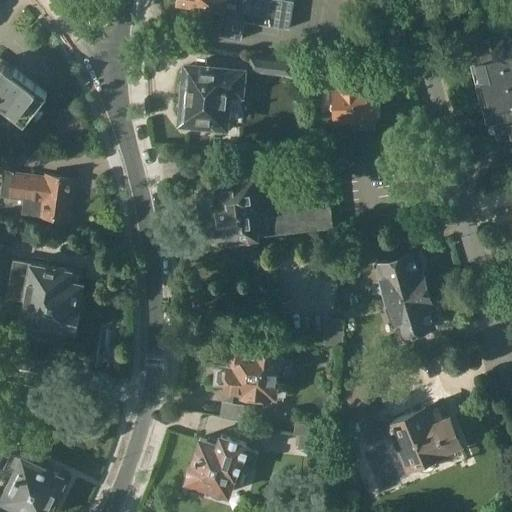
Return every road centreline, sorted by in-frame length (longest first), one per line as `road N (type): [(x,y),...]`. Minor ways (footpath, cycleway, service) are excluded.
road 1 (residential): [(114,81),(145,201),(154,294),(151,381),(112,511)]
road 2 (residential): [(448,169),(511,363)]
road 3 (residential): [(408,0),(448,169)]
road 4 (unknown): [(0,360),(151,381)]
